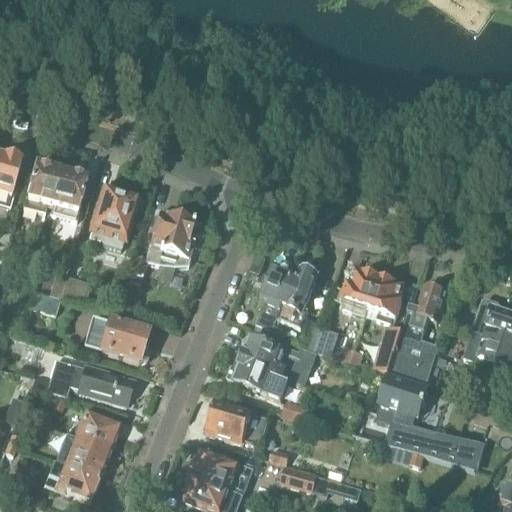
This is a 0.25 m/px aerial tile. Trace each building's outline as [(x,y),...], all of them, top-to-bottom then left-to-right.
[(0,224),(4,225),(7,214),(10,204),(20,168),(18,167),(16,162),(9,160),(7,163),(0,161),(0,224)] [(26,204),(24,213),(44,219),(47,210),(51,211),(60,178),(52,176),(51,175),(50,175),(51,172),(39,169),(38,172),(36,171),(27,204),(26,204)] [(51,211),(49,220),(55,222),(76,227),(79,218),(77,218),(80,205),(81,203),(86,184),(84,184),(82,180),(74,178),(71,180),(70,180),(69,180),(69,181),(60,178),(51,211)] [(103,195),(88,244),(98,247),(99,246),(102,248),(102,250),(119,256),(123,245),(124,245),(136,205),(133,204),(131,200),(123,198),(119,200),(103,195)] [(135,262),(127,286),(139,289),(147,265),(150,266),(158,268),(159,262),(160,258),(174,262),(172,268),(172,270),(179,270),(188,270),(189,267),(194,249),(189,247),(193,232),(194,228),(185,225),(184,225),(182,223),(177,221),(174,222),(173,222),(166,220),(164,226),(157,224),(148,253),(145,265),(138,263),(135,262)] [(259,321),(256,330),(272,336),(277,324),(287,299),(295,279),(292,278),(295,272),(293,269),(285,266),(282,267),(280,273),(279,273),(279,272),(278,273),(277,273),(273,275),(272,275),(271,279),(266,291),(260,307),(264,309),(259,321)] [(287,299),(277,324),(302,333),(305,325),(309,316),(304,314),(317,281),(316,280),(318,275),(317,272),(308,268),(305,270),(303,275),(301,275),(298,280),(295,279),(287,299)] [(341,313),(367,321),(380,281),(377,280),(375,278),(370,277),(366,277),(353,273),(349,289),(347,287),(340,306),(343,306),(341,313)] [(381,281),(380,281),(367,321),(392,329),(393,324),(397,325),(403,306),(399,305),(404,289),(392,285),(389,283),(384,281),(381,281)] [(58,282),(52,302),(63,305),(69,285),(58,282)] [(70,283),(63,305),(87,312),(93,290),(70,283)] [(389,378),(428,390),(440,350),(423,344),(429,327),(437,330),(447,299),(442,297),(443,294),(430,290),(429,293),(424,292),(417,314),(410,312),(403,336),(402,336),(389,378)] [(28,294),(18,291),(8,319),(18,322),(28,294)] [(35,298),(31,313),(58,321),(63,306),(41,299),(35,298)] [(137,320),(141,306),(125,301),(121,315),(137,320)] [(483,306),(472,338),(511,352),(511,324),(496,318),(498,311),(497,309),(485,305),(483,306)] [(108,329),(92,324),(83,351),(100,356),(99,358),(138,369),(138,367),(145,367),(148,358),(142,353),(147,338),(108,327),(108,329)] [(316,357),(323,332),(324,330),(309,325),(302,351),(305,352),(304,354),(315,358),(316,357)] [(389,378),(402,336),(388,331),(375,374),(389,378)] [(323,332),(316,357),(330,361),(338,337),(323,332)] [(497,376),(499,379),(511,384),(511,383),(511,352),(472,338),(463,364),(476,368),(478,363),(499,370),(497,376)] [(289,385),(288,387),(304,392),(315,358),(304,354),(305,352),(302,351),(300,357),(286,352),(284,357),(251,345),(246,360),(244,359),(241,367),(289,385)] [(356,355),(347,353),(343,365),(352,368),(356,355)] [(356,355),(352,368),(362,370),(366,357),(356,355)] [(54,365),(47,387),(35,384),(32,393),(65,403),(68,393),(79,396),(78,399),(126,412),(132,387),(109,381),(109,379),(86,372),(85,374),(54,365)] [(267,402),(281,407),(288,387),(289,385),(241,367),(239,373),(240,374),(239,375),(233,373),(228,384),(235,387),(234,388),(267,401),(267,402)] [(380,413),(376,425),(392,430),(388,441),(391,442),(388,451),(413,459),(423,462),(452,470),(472,476),(475,477),(475,476),(481,455),(479,454),(408,433),(408,432),(412,421),(418,422),(426,394),(386,382),(377,412),(380,413)] [(13,404),(4,426),(15,430),(23,408),(13,404)] [(281,419),(302,426),(306,414),(285,407),(281,419)] [(244,447),(261,452),(269,424),(215,408),(214,411),(212,413),(209,420),(210,424),(206,438),(244,450),(244,447)] [(86,420),(76,443),(109,456),(111,452),(113,453),(116,444),(114,443),(118,433),(86,420)] [(65,439),(54,467),(59,469),(65,471),(98,485),(99,482),(101,483),(104,474),(102,474),(109,456),(76,443),(65,439)] [(11,441),(8,449),(16,452),(19,444),(11,441)] [(372,457),(374,447),(364,444),(361,454),(372,457)] [(8,449),(5,458),(12,461),(16,452),(8,449)] [(270,465),(288,470),(291,460),(273,455),(270,465)] [(193,469),(191,476),(192,479),(191,482),(225,495),(241,501),(251,476),(203,457),(199,466),(197,466),(197,467),(193,469)] [(413,459),(410,469),(420,472),(423,462),(413,459)] [(48,478),(42,492),(45,493),(56,498),(57,495),(90,508),(93,498),(95,499),(99,489),(96,488),(98,485),(65,471),(59,469),(54,467),(52,466),(48,478)] [(285,472),(280,488),(311,497),(315,481),(285,472)] [(362,493),(319,480),(315,497),(328,501),(330,495),(359,504),(362,493)] [(184,505),(200,511),(236,511),(241,501),(225,495),(191,482),(189,481),(184,492),(186,493),(185,495),(188,496),(184,505)] [(511,511),(511,492),(507,491),(506,495),(504,494),(500,505),(503,506),(500,511),(511,511)]
